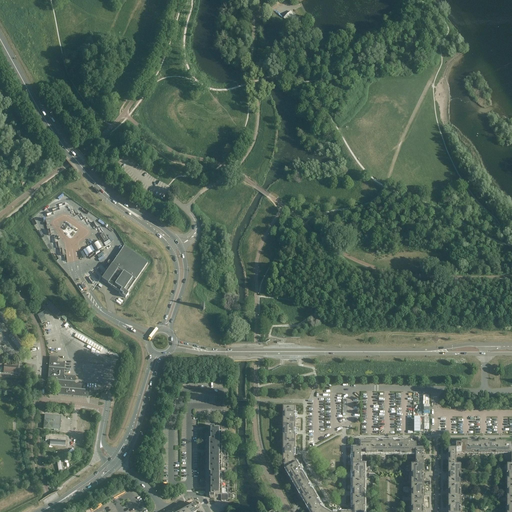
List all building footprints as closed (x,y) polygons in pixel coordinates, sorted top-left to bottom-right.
[(302,23),(291,12),(284,18),(294,30),(302,23)] [(84,251),(87,255),(94,251),(91,246),(84,251)] [(125,297),(146,265),(122,250),(100,282),(120,295),(118,297),(122,299),(122,300),(124,302),(126,298),(125,297)] [(41,323),(47,321),(43,312),(38,314),(41,323)] [(27,347),(22,341),(22,342),(14,332),(9,336),(16,346),(16,345),(18,347),(17,348),(20,351),(27,347)] [(74,384),(75,377),(64,376),(65,364),(57,363),(58,358),(50,357),(48,380),(52,380),(52,382),(59,383),(59,388),(54,387),(55,386),(48,385),(48,392),(54,392),(54,390),(58,390),(58,395),(89,398),(89,392),(85,392),(85,390),(82,390),(82,385),(74,384)] [(18,374),(18,367),(4,365),(3,373),(18,374)] [(297,419),(297,413),(296,413),(296,407),(283,407),(283,424),(296,424),(296,419),(297,419)] [(61,416),(45,415),(43,429),(60,430),(61,416)] [(228,430),(228,423),(222,423),(222,426),(210,426),(210,435),(222,435),(222,430),(228,430)] [(297,436),(297,429),(296,429),(296,424),(283,424),(283,444),(296,444),(296,436),(297,436)] [(61,445),(66,446),(67,436),(51,434),(51,440),(61,441),(61,445)] [(388,454),(388,442),(383,442),(383,440),(377,440),(377,442),(371,442),(371,454),(388,454)] [(405,454),(405,442),(400,442),(400,440),(394,440),(394,442),(388,442),(388,454),(405,454)] [(484,454),(484,442),(479,442),(479,440),(472,440),(472,442),(467,442),(467,454),(484,454)] [(501,454),(501,442),(496,442),(496,440),(489,440),(489,442),(484,442),(484,454),(501,454)] [(371,454),(371,442),(356,442),(356,448),(361,448),(361,454),(371,454)] [(424,454),(424,448),(420,448),(420,443),(411,443),(411,442),(405,442),(405,454),(416,454),(416,465),(424,465),(424,460),(426,460),(426,454),(424,454)] [(467,454),(467,442),(461,442),(461,443),(452,443),(452,448),(457,448),(457,454),(467,454)] [(511,443),(507,443),(507,442),(501,442),(501,454),(511,454),(511,465),(511,443)] [(294,458),(294,456),(297,456),(297,449),(296,449),(296,444),(283,444),(283,461),(285,461),(285,464),(283,465),(286,470),(297,464),(294,458)] [(361,465),(361,454),(361,448),(356,448),(353,448),(353,454),(351,454),(351,460),(353,460),(353,465),(361,465)] [(457,465),(457,454),(457,448),(452,448),(448,448),(448,454),(447,454),(447,460),(448,460),(448,465),(457,465)] [(228,494),(228,468),(228,457),(228,451),(222,451),(210,451),(210,452),(218,452),(218,457),(218,462),(218,468),(218,473),(218,478),(218,484),(218,489),(218,495),(221,495),(221,501),(228,501),(228,494)] [(306,479),(303,474),(304,473),(301,467),(300,468),(297,464),(286,470),(289,474),(288,475),(289,478),(291,481),(292,480),(295,485),(306,479)] [(367,480),(367,474),(365,474),(365,473),(365,465),(361,465),(353,465),(353,473),(353,474),(351,474),(351,480),(353,480),(353,485),(365,485),(365,480),(367,480)] [(426,480),(426,474),(424,474),(424,473),(424,465),(416,465),(411,465),(411,473),(411,474),(410,474),(410,480),(411,480),(411,485),(424,485),(424,480),(426,480)] [(463,480),(463,474),(461,474),(461,473),(461,465),(457,465),(448,465),(448,473),(448,474),(447,474),(447,480),(448,480),(448,485),(461,485),(461,480),(463,480)] [(314,490),(311,485),(310,486),(306,479),(295,485),(299,492),(298,493),(301,498),(302,498),(305,502),(316,496),(313,491),(314,490)] [(367,497),(367,494),(367,491),(365,491),(365,485),(353,485),(353,491),(351,491),(351,497),(353,497),(353,502),(365,502),(365,497),(367,497)] [(426,497),(426,491),(424,491),(424,485),(411,485),(411,491),(410,491),(410,497),(411,497),(411,502),(424,502),(424,497),(426,497)] [(463,497),(463,494),(463,490),(461,490),(461,485),(448,485),(448,491),(447,491),(447,497),(448,497),(448,502),(461,502),(461,497),(463,497)] [(326,511),(327,511),(321,509),(320,507),(323,505),(320,499),(318,500),(316,496),(305,502),(307,506),(306,507),(308,511),(326,511)] [(366,511),(367,508),(365,508),(365,502),(353,502),(353,508),(354,508),(354,511),(366,511)] [(425,511),(426,508),(424,508),(424,502),(411,502),(411,508),(410,508),(409,511),(425,511)] [(462,511),(463,508),(461,508),(461,502),(448,502),(448,508),(447,508),(446,511),(462,511)] [(201,511),(202,511),(201,511),(194,511),(195,511),(197,510),(194,503),(178,511),(201,511)]
